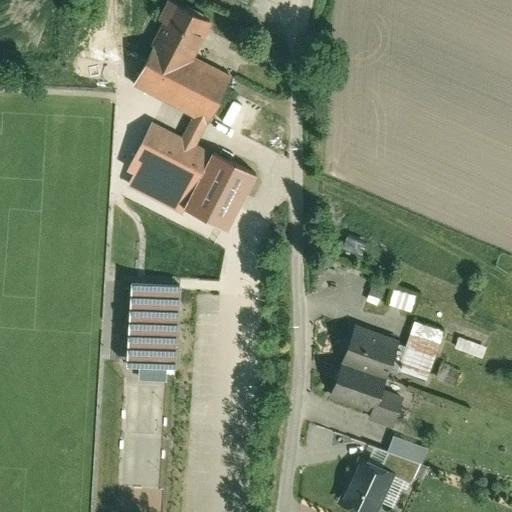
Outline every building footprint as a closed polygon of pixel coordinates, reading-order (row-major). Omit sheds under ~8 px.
[(198,105),(215,113),(238,64),(202,47),(219,11),(196,0),(173,0),(153,43),(137,76),(198,105)] [(141,40),(123,40),(123,64),(140,64),(141,40)] [(198,105),(188,126),(205,134),(215,113),(198,105)] [(199,180),(218,140),(205,134),(188,126),(156,110),(136,150),(149,156),(199,180)] [(238,222),(266,163),(218,140),(199,180),(191,196),(189,199),(238,222)] [(191,196),(199,180),(149,156),(141,172),(191,196)] [(396,270),(381,265),(376,280),(385,284),(391,285),(396,270)] [(188,273),(139,271),(136,352),(184,354),(188,273)] [(424,282),(398,273),(392,290),(419,299),(424,282)] [(383,291),(385,284),(376,280),(374,280),(372,287),(383,291)] [(473,309),(461,305),(452,331),(463,335),(473,309)] [(451,317),(422,307),(417,320),(447,330),(451,317)] [(402,340),(356,323),(330,394),(372,410),(368,420),(393,430),(402,405),(382,397),(402,340)] [(486,355),(488,344),(462,339),(460,350),(486,355)] [(420,430),(415,445),(427,450),(432,435),(420,430)] [(402,460),(419,467),(427,450),(415,445),(394,438),(387,453),(402,460)] [(387,453),(365,443),(344,489),(381,506),(402,460),(387,453)] [(419,467),(402,460),(381,506),(380,508),(389,511),(402,511),(422,469),(419,467)]
